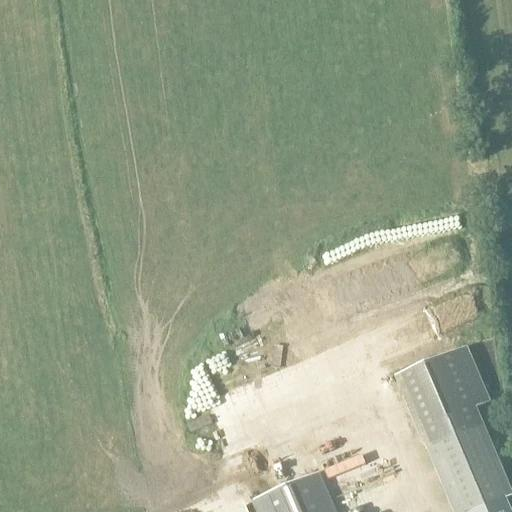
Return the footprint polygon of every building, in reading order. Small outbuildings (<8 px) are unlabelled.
[(465,349),(396,378),(453,511),(480,511),(511,498),(511,494),(476,410),(488,404),(465,349)] [(270,434),(314,415),(309,404),(304,407),(286,367),(248,383),(270,434)] [(296,456),(336,440),(327,416),(286,432),(296,456)] [(366,511),(401,496),(391,474),(356,489),(366,511)] [(332,511),(317,475),(255,502),(258,511),(332,511)]
